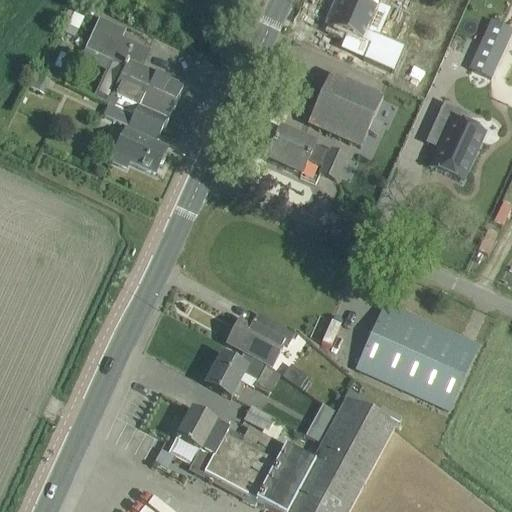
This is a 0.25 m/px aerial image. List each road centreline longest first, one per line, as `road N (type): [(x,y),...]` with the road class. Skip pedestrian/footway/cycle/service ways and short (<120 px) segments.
road 1 (tertiary): [(48,511),(199,180)]
road 2 (unclassified): [(511,309),(199,180)]
road 3 (tertiary): [(199,180),(278,0)]
